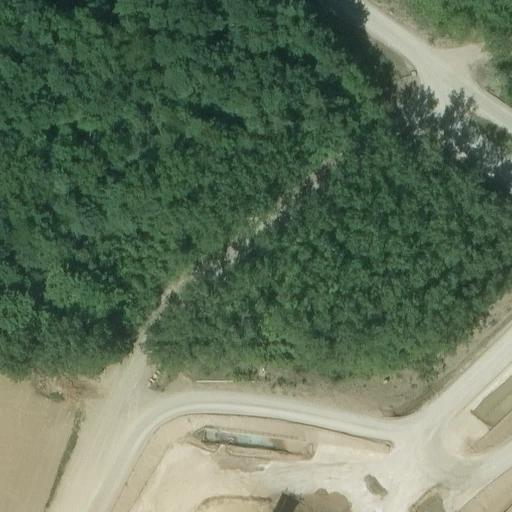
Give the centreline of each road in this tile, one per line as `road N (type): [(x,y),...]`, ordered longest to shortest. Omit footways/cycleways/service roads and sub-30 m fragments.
road 1 (unknown): [(135,393),(172,321),(203,284),(438,72)]
road 2 (unknown): [(135,393),(269,405),(406,436)]
road 3 (unknown): [(511,344),(406,436),(460,456),(511,450)]
road 4 (track): [(511,124),(340,0)]
